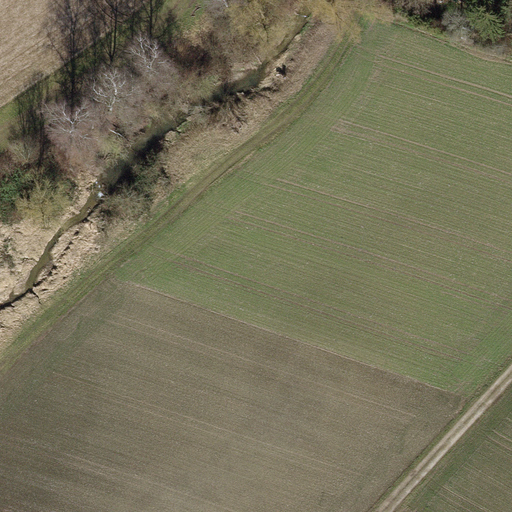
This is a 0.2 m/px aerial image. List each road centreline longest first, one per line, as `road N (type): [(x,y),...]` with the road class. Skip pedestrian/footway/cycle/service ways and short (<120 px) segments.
road 1 (track): [(360,0),(333,50),(205,140),(0,332)]
road 2 (track): [(386,511),(511,374)]
